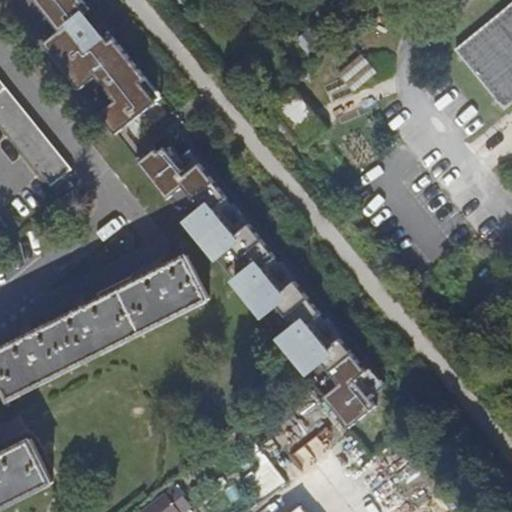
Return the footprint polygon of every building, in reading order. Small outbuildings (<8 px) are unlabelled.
[(119,131),(163,97),(86,0),(38,0),(52,17),(37,28),(83,87),(99,75),(117,98),(102,110),(119,131)] [(511,4),(457,50),(505,109),(511,102),(511,4)] [(0,82),(0,124),(51,187),(71,170),(0,82)] [(274,107),(304,148),(332,128),(302,87),(274,107)] [(144,155),(229,277),(264,253),(286,285),(293,280),(185,126),(144,155)] [(309,310),(332,341),(343,334),(302,276),(285,288),(262,257),(235,277),(264,317),(282,303),(295,321),(309,310)] [(0,351),(0,381),(9,401),(208,301),(187,259),(164,270),(162,266),(152,271),(154,275),(87,309),(84,305),(74,310),(76,314),(32,336),(30,332),(20,337),(22,341),(0,351)] [(279,334),(308,373),(328,358),(345,382),(329,394),(351,424),(391,395),(347,333),(331,344),(308,313),(279,334)] [(328,361),(312,372),(326,392),(342,382),(328,361)] [(0,510),(52,484),(30,441),(0,455),(0,510)] [(177,511),(166,497),(147,511),(177,511)]
